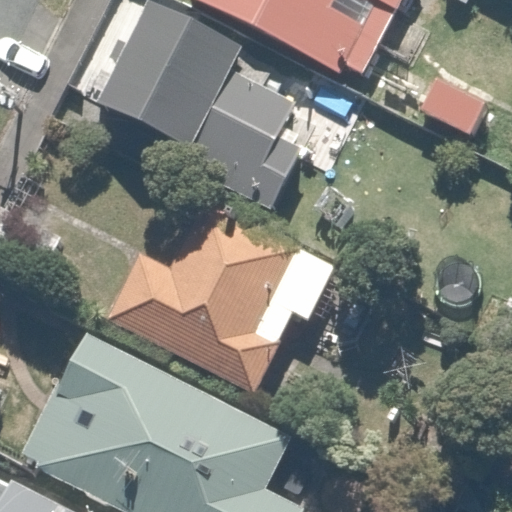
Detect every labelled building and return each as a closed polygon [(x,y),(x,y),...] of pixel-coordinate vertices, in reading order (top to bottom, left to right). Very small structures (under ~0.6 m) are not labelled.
[(172,0),(171,3),(351,94),(398,0),(172,0)] [(154,6),(99,111),(188,158),(180,174),(264,219),(313,127),(228,82),(244,53),(154,6)] [(488,104),(438,77),(416,119),(465,146),(488,104)] [(336,268),(205,200),(167,272),(138,258),(105,320),(252,397),(293,320),(306,326),(336,268)] [(287,440),(76,335),(12,465),(106,511),(310,511),(316,501),(269,477),(287,440)] [(0,401),(12,379),(0,372),(0,401)] [(76,511),(10,478),(0,498),(0,511),(76,511)]
